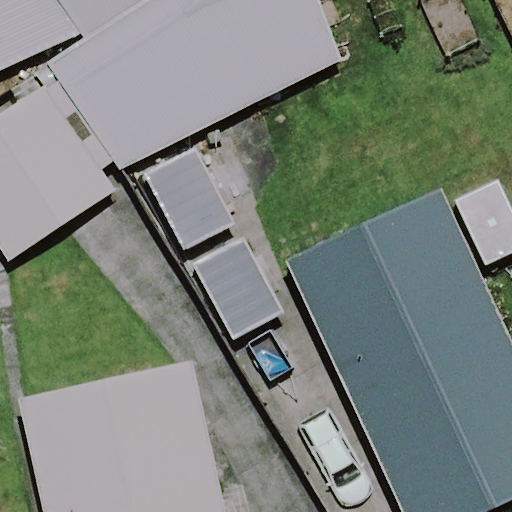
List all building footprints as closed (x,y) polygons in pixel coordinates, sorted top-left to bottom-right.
[(0,0),(0,75),(44,56),(81,39),(55,0),(0,0)] [(147,0),(81,39),(44,56),(59,84),(0,121),(0,254),(9,268),(119,195),(108,180),(343,64),(317,0),(213,0),(197,4),(194,0),(147,0)] [(55,0),(81,39),(147,0),(55,0)] [(498,511),(511,506),(511,387),(430,197),(273,265),(378,511),(498,511)] [(201,511),(173,377),(12,411),(33,511),(201,511)]
